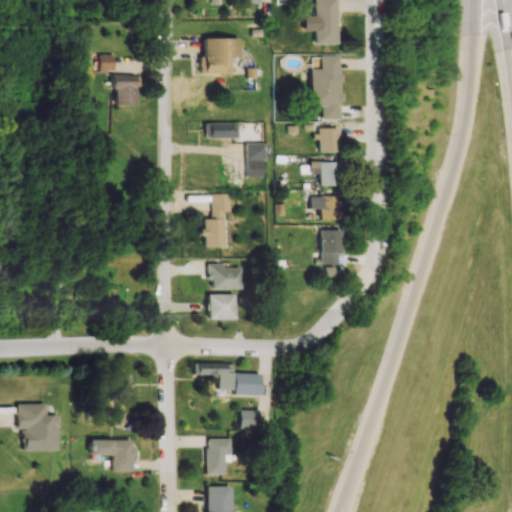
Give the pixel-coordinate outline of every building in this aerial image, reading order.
[(334,0),(311,0),(313,44),(335,43),(334,0)] [(237,37),(201,38),(202,74),(231,74),(230,57),(237,57),(237,37)] [(97,70),(112,70),(112,54),(97,54),(97,70)] [(309,69),(308,105),(319,106),(319,119),(337,119),(338,56),(318,55),(318,69),(309,69)] [(113,105),(134,105),(135,75),(110,75),(109,88),(113,88),(113,105)] [(202,138),(236,138),(236,122),(202,122),(202,138)] [(337,128),(314,127),(314,151),(336,152),(337,128)] [(243,143),(244,160),(263,159),(263,143),(243,143)] [(306,173),(316,173),(316,185),(336,185),(336,161),(307,161),(306,173)] [(222,211),(229,211),(229,193),(209,194),(210,218),(202,219),(202,228),(200,228),(201,247),(222,247),(222,211)] [(317,229),(316,264),(336,264),(336,229),(317,229)] [(240,288),(240,267),(223,267),(223,263),(205,263),(205,280),(209,280),(209,289),(240,288)] [(52,310),(67,311),(67,293),(53,292),(52,310)] [(233,319),(233,293),(205,293),(205,319),(233,319)] [(194,374),(231,374),(231,363),(194,362),(194,374)] [(112,394),(129,393),(129,371),(112,371),(112,394)] [(231,393),(259,394),(259,373),(232,372),(231,393)] [(53,450),(53,415),(42,415),(42,404),(14,403),(14,428),(19,428),(19,450),(53,450)] [(237,428),(256,429),(257,410),(237,409),(237,428)] [(204,473),(222,473),(222,461),(229,461),(229,438),(204,438),(204,473)] [(108,470),(129,471),(130,440),(87,439),(87,454),(108,455),(108,470)] [(229,511),(229,486),(203,486),(203,511),(229,511)]
